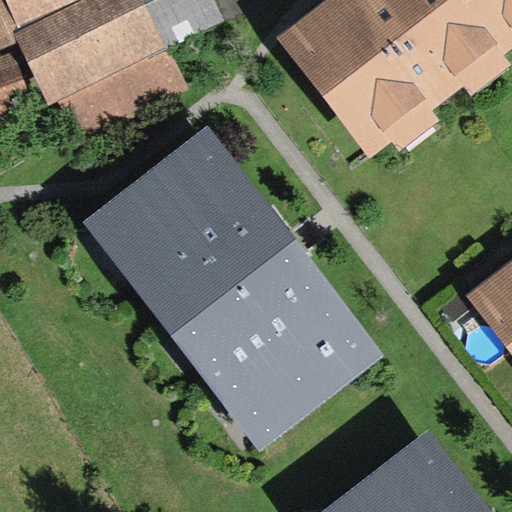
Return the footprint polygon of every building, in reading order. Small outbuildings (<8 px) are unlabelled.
[(0,0),(0,46),(15,39),(9,27),(67,0),(0,0)] [(188,87),(168,47),(222,21),(212,0),(67,0),(9,27),(15,39),(46,104),(58,99),(77,139),(188,87)] [(511,60),(503,50),(511,42),(511,41),(479,0),(321,0),(277,35),(369,154),(390,138),(398,148),(439,116),(431,106),(462,81),(471,92),(511,60)] [(511,0),(479,0),(511,41),(511,0)] [(0,113),(31,103),(13,50),(0,54),(0,113)] [(259,445),(385,350),(207,118),(82,217),(259,445)] [(511,354),(511,260),(510,258),(465,294),(511,354)] [(498,511),(430,423),(312,511),(498,511)]
